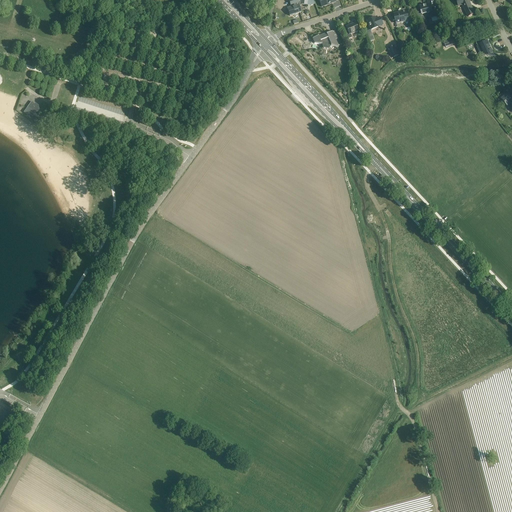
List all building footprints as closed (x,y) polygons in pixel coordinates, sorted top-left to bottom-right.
[(287,9),(290,16),(301,12),(298,5),(300,5),(307,5),(307,0),(290,0),(289,0),(290,5),(291,5),(292,7),(287,9)] [(469,2),(468,0),(456,0),(459,6),(463,5),(468,17),(475,14),(471,5),(470,5),(469,2)] [(430,4),(420,7),(422,15),(430,13),(433,22),(438,21),(435,7),(431,8),(430,4)] [(402,13),(394,14),(396,24),(409,21),(407,11),(402,11),(402,13)] [(374,17),(367,20),(371,30),(378,27),(383,25),(380,17),(375,19),(374,17)] [(442,22),(447,34),(451,32),(446,20),(442,22)] [(355,23),(346,27),(348,32),(346,34),(348,39),(352,37),(351,34),(359,31),(355,23)] [(72,36),(80,39),(82,31),(75,29),(72,36)] [(318,36),(312,39),(313,39),(315,43),(314,43),(314,44),(322,45),(331,46),(339,47),(338,45),(342,44),(336,31),(332,32),(326,34),(318,37),(318,36)] [(487,41),(480,45),(484,54),(485,53),(485,55),(493,56),(491,51),(491,50),(487,41)] [(404,56),(405,56),(408,55),(407,52),(403,42),(398,45),(402,54),(403,54),(404,56)] [(393,58),(400,55),(396,46),(389,49),(393,58)] [(48,90),(25,83),(21,95),(23,96),(22,101),(42,108),(48,90)] [(511,90),(506,95),(501,99),(508,107),(508,106),(511,111),(511,90)] [(63,96),(53,92),(52,98),(62,101),(63,96)]
